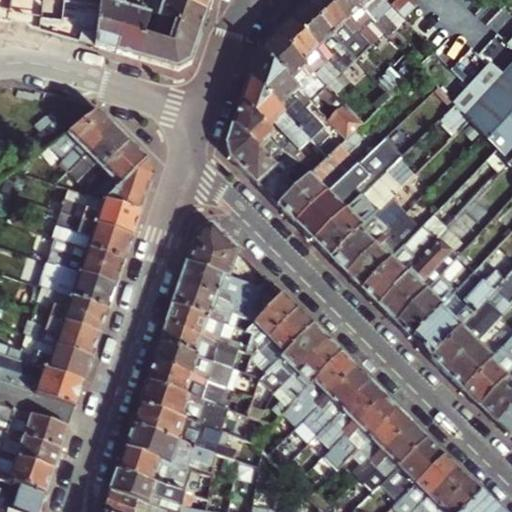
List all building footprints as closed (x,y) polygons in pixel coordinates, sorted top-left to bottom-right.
[(95,47),(116,53),(131,0),(101,0),(101,7),(97,34),(95,47)] [(131,0),(116,53),(136,59),(150,17),(147,16),(151,0),(131,0)] [(150,17),(202,32),(208,14),(165,0),(151,0),(147,16),(150,17)] [(165,0),(208,14),(212,0),(165,0)] [(370,48),(370,47),(325,0),(312,0),(305,7),(355,62),(370,48)] [(325,0),(370,47),(385,33),(353,0),(325,0)] [(406,20),(405,18),(387,0),(353,0),(385,33),(388,36),(406,20)] [(387,0),(405,18),(416,7),(409,0),(387,0)] [(341,75),(355,62),(305,7),(290,21),(341,75)] [(178,71),(191,64),(202,32),(150,17),(136,59),(178,71)] [(348,83),(341,75),(290,21),(275,35),(314,76),(333,96),(342,88),(348,83)] [(78,42),(95,47),(97,34),(82,30),(78,42)] [(333,96),(314,76),(275,35),(258,51),(310,105),(318,97),(322,101),(323,100),(335,113),(327,121),(341,136),(346,141),(353,134),(361,126),(333,96)] [(511,161),(511,44),(454,105),(466,117),(469,120),(483,135),(497,150),(510,163),(511,161)] [(304,111),(310,105),(258,51),(249,78),(309,141),(326,160),(346,141),(341,136),(334,143),(304,111)] [(405,84),(420,70),(412,62),(397,76),(405,84)] [(390,99),(405,84),(397,76),(392,71),(377,85),(379,87),(390,99)] [(298,152),(309,141),(249,78),(241,102),(288,152),(293,147),(298,152)] [(376,112),(390,99),(379,87),(364,100),(376,112)] [(299,163),(288,152),(241,102),(233,125),(270,162),(277,156),(291,171),(299,163)] [(443,116),(458,131),(469,120),(466,117),(454,105),(443,116)] [(88,158),(103,144),(99,140),(114,129),(97,112),(50,148),(63,161),(58,166),(63,171),(67,175),(86,157),(88,158)] [(296,188),(285,177),(270,162),(233,125),(226,144),(231,161),(269,199),(277,207),(282,202),(296,188)] [(95,165),(103,173),(131,145),(114,129),(99,140),(103,144),(88,158),(86,157),(67,175),(76,184),(95,165)] [(277,207),(295,225),(353,169),(347,163),(351,159),(346,154),(359,142),(359,139),(353,134),(346,141),(326,160),(310,175),(296,188),(282,202),(277,207)] [(376,146),(384,153),(390,147),(383,140),(376,146)] [(104,203),(117,190),(147,161),(131,145),(103,173),(110,180),(96,194),(91,199),(104,203)] [(295,225),(312,242),(362,194),(355,188),(367,177),(366,175),(381,160),(372,151),(353,169),(295,225)] [(285,177),(291,171),(277,156),(270,162),(285,177)] [(117,190),(146,200),(153,180),(149,164),(147,161),(117,190)] [(0,184),(17,189),(24,176),(15,173),(0,184)] [(312,242),(329,259),(397,191),(381,175),(362,194),(312,242)] [(0,184),(0,193),(13,198),(17,189),(0,184)] [(329,259),(346,275),(389,231),(382,224),(393,212),(411,194),(403,186),(397,191),(329,259)] [(104,203),(141,216),(146,200),(117,190),(104,203)] [(61,215),(133,239),(141,216),(104,203),(91,199),(80,195),(68,191),(61,215)] [(389,231),(400,219),(393,212),(382,224),(389,231)] [(346,275),(361,291),(401,249),(420,229),(405,214),(400,219),(389,231),(346,275)] [(67,244),(124,264),(133,239),(61,215),(52,239),(55,240),(67,244)] [(361,291),(378,307),(440,240),(449,230),(442,224),(431,235),(429,234),(408,255),(401,249),(361,291)] [(187,264),(229,279),(239,253),(212,225),(198,231),(187,264)] [(401,249),(408,255),(429,234),(422,227),(420,229),(401,249)] [(51,251),(63,255),(67,244),(55,240),(51,251)] [(426,292),(419,286),(452,251),(440,240),(378,307),(396,325),(426,292)] [(47,265),(116,288),(124,264),(67,244),(63,255),(51,251),(47,265)] [(441,275),(449,282),(463,266),(456,259),(441,275)] [(258,290),(229,279),(187,264),(180,285),(241,307),(251,310),(258,290)] [(108,312),(116,288),(47,265),(38,288),(42,290),(108,312)] [(396,325),(412,341),(455,294),(473,275),(463,266),(449,282),(441,275),(426,292),(396,325)] [(431,360),(507,278),(496,268),(482,283),(465,302),(455,294),(412,341),(431,360)] [(493,360),(478,344),(511,307),(511,304),(511,303),(511,302),(511,273),(507,278),(431,360),(463,392),(493,360)] [(455,294),(465,302),(482,283),(473,275),(455,294)] [(239,313),(241,307),(180,285),(173,307),(228,327),(232,315),(250,322),(251,317),(239,313)] [(100,336),(108,312),(42,290),(34,314),(100,336)] [(248,355),(253,357),(298,312),(282,296),(264,315),(255,323),(246,333),(253,336),(248,355)] [(239,330),(228,327),(173,307),(166,326),(238,351),(240,345),(234,344),(239,330)] [(250,322),(255,323),(264,315),(251,310),(241,307),(239,313),(251,317),(250,322)] [(267,361),(274,367),(313,327),(298,312),(253,357),(245,376),(250,378),(267,361)] [(26,338),(92,361),(100,336),(34,314),(26,338)] [(239,352),(238,351),(166,326),(160,345),(212,364),(216,351),(236,358),(239,352)] [(280,389),(296,373),(328,342),(313,327),(274,367),(267,374),(260,382),(274,395),(280,389)] [(0,356),(7,359),(84,385),(92,361),(26,338),(21,352),(10,348),(0,344),(0,356)] [(511,340),(493,360),(463,392),(479,408),(511,374),(511,373),(511,340)] [(280,389),(294,404),(342,356),(328,342),(296,373),(280,389)] [(214,364),(212,364),(160,345),(154,363),(207,382),(214,364)] [(227,369),(232,371),(236,358),(216,351),(212,364),(214,364),(227,369)] [(75,410),(84,385),(7,359),(0,356),(0,383),(34,396),(75,410)] [(283,414),(297,428),(356,370),(342,356),(294,404),(288,410),(283,414)] [(225,388),(221,387),(207,382),(154,363),(147,383),(201,401),(204,392),(221,397),(225,388)] [(221,387),(222,382),(227,369),(214,364),(207,382),(221,387)] [(308,446),(317,437),(371,384),(356,370),(297,428),(294,431),(308,446)] [(479,408),(508,438),(511,433),(511,374),(479,408)] [(223,420),(212,416),(216,406),(201,401),(147,383),(139,406),(205,428),(222,433),(236,438),(240,425),(223,420)] [(317,437),(331,451),(385,398),(371,384),(317,437)] [(294,404),(280,389),(274,395),(280,402),(273,410),(280,417),(283,414),(288,410),(294,404)] [(216,406),(218,407),(221,397),(204,392),(201,401),(216,406)] [(27,417),(68,431),(75,410),(34,396),(27,417)] [(345,466),(359,452),(399,412),(385,398),(331,451),(345,466)] [(218,446),(201,440),(205,428),(139,406),(132,427),(216,455),(233,461),(236,452),(218,446)] [(212,416),(223,420),(226,410),(218,407),(216,406),(212,416)] [(245,416),(260,422),(265,412),(248,406),(245,416)] [(0,432),(61,453),(68,431),(27,417),(0,407),(0,432)] [(354,475),(359,480),(413,426),(399,412),(359,452),(368,461),(354,475)] [(387,480),(398,470),(427,440),(413,426),(359,480),(365,486),(379,472),(387,480)] [(213,467),(216,455),(132,427),(125,449),(187,470),(190,460),(213,467)] [(201,440),(218,446),(222,433),(205,428),(201,440)] [(0,454),(54,473),(61,453),(0,432),(0,454)] [(398,504),(403,499),(444,457),(427,440),(398,470),(406,477),(395,488),(388,495),(398,504)] [(183,494),(191,472),(187,470),(125,449),(117,472),(168,489),(183,494)] [(13,486),(46,497),(54,473),(0,454),(0,481),(13,486)] [(414,511),(416,511),(456,470),(444,457),(403,499),(411,507),(405,511),(414,511)] [(406,477),(398,470),(387,480),(395,488),(406,477)] [(438,511),(469,482),(456,470),(416,511),(438,511)] [(152,499),(180,508),(183,494),(168,489),(117,472),(110,492),(138,501),(146,504),(150,505),(152,499)] [(0,511),(8,511),(10,504),(11,499),(0,496),(0,482),(0,481),(0,511)] [(438,511),(463,511),(481,495),(469,482),(438,511)] [(40,511),(46,497),(13,486),(11,499),(10,504),(14,505),(16,499),(22,502),(19,511),(40,511)] [(135,511),(138,501),(110,492),(103,511),(135,511)] [(205,511),(207,502),(196,499),(183,494),(180,508),(179,511),(205,511)] [(498,511),(481,495),(463,511),(498,511)] [(135,511),(144,511),(145,510),(144,509),(146,504),(138,501),(135,511)]
